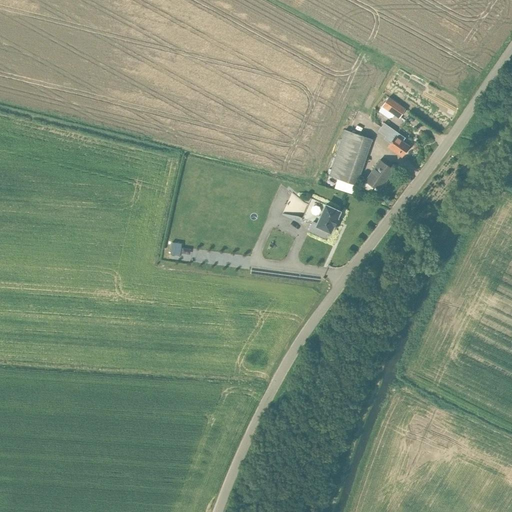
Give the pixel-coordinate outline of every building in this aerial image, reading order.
[(389,97),(378,111),(388,118),(392,117),(394,115),(399,118),(406,109),(389,97)] [(385,135),(383,138),(390,142),(387,146),(395,152),(402,157),(409,146),(402,141),(405,137),(383,122),(378,130),(385,135)] [(344,129),(328,176),(337,179),(334,188),(354,195),(357,185),(372,139),(344,129)] [(378,190),(393,169),(379,160),(365,180),(366,181),(363,185),(364,187),(368,189),(372,189),(373,186),(378,190)] [(235,197),(228,200),(237,229),(245,227),(235,197)] [(307,204),(301,217),(313,222),(309,230),(326,238),(328,232),(330,233),(334,225),(334,226),(338,219),(337,219),(340,211),(326,205),(322,212),(307,204)]
